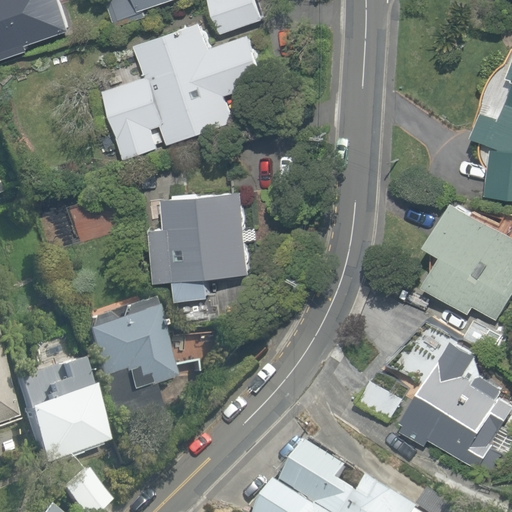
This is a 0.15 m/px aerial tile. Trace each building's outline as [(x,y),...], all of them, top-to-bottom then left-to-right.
[(0,0),(0,57),(1,60),(31,49),(29,44),(73,29),(63,0),(0,0)] [(108,0),(117,25),(149,14),(147,7),(168,0),(108,0)] [(212,0),(223,31),(265,17),(259,0),(212,0)] [(105,89),(129,157),(164,144),(157,126),(165,123),(172,142),(238,119),(229,93),(268,80),(252,33),(212,46),(203,20),(139,43),(150,74),(105,89)] [(490,191),(511,193),(511,67),(508,77),(511,78),(511,91),(502,115),(486,110),(474,135),(495,145),(490,191)] [(204,136),(208,150),(229,144),(224,130),(204,136)] [(179,279),(181,297),(211,295),(219,294),(217,274),(254,271),(247,187),(168,194),(171,225),(155,226),(159,280),(179,279)] [(476,303),(498,317),(511,295),(511,231),(459,198),(430,242),(438,247),(434,273),(428,283),(471,310),(476,303)] [(120,306),(118,312),(117,317),(109,319),(99,313),(86,316),(83,329),(81,329),(114,424),(160,407),(152,384),(175,376),(173,372),(195,372),(167,332),(160,335),(147,296),(120,306)] [(478,316),(465,336),(498,357),(511,337),(478,316)] [(511,459),(511,429),(503,424),(511,409),(511,406),(497,396),(503,386),(480,373),(485,359),(458,344),(462,336),(430,317),(388,362),(426,385),(401,428),(428,445),(431,439),(477,468),(492,474),(503,456),(511,459)] [(21,406),(40,461),(106,439),(84,377),(81,379),(73,356),(54,363),(58,374),(51,377),(47,363),(13,375),(24,405),(21,406)] [(0,420),(19,414),(0,359),(0,420)] [(358,401),(393,420),(406,398),(371,379),(358,401)] [(309,437),(282,476),(312,498),(339,459),(309,437)] [(56,489),(78,511),(92,511),(107,498),(78,468),(56,489)] [(308,511),(419,511),(422,507),(371,475),(361,492),(336,477),(328,490),(319,505),(314,502),(308,511)] [(31,511),(54,511),(39,502),(31,511)]
